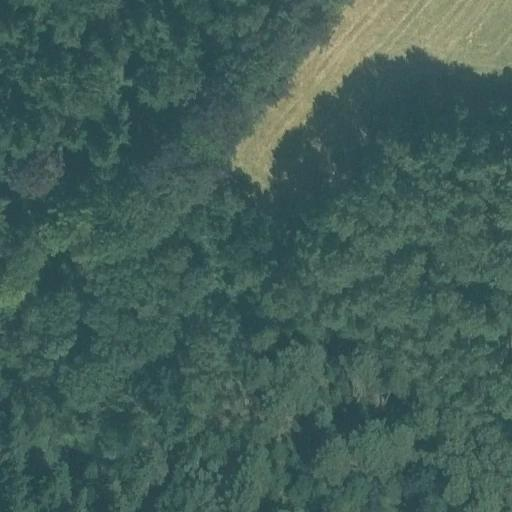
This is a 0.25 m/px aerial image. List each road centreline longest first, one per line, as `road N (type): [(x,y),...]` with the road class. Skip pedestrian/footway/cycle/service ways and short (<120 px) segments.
road 1 (track): [(292,0),(171,147),(111,188)]
road 2 (track): [(111,188),(0,241)]
